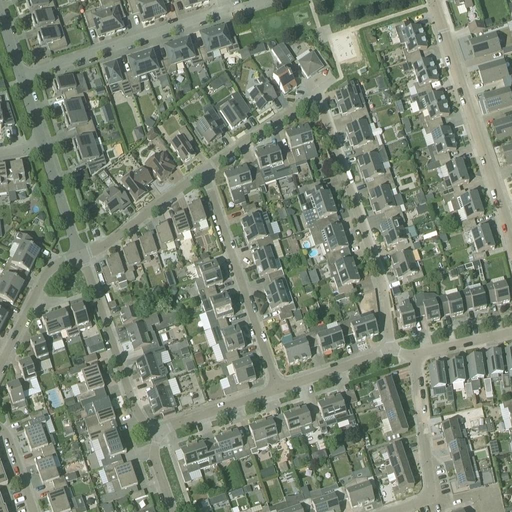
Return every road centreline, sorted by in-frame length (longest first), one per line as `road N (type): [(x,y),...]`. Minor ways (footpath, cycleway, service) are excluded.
road 1 (residential): [(390,350),(382,286),(323,108),(306,101)]
road 2 (residential): [(21,78),(264,0)]
road 3 (residential): [(511,233),(434,0)]
road 4 (residential): [(277,387),(202,172)]
road 5 (residential): [(156,433),(136,408),(80,257)]
road 6 (residential): [(387,511),(430,490),(413,356)]
road 7 (residential): [(80,257),(202,172)]
road 8 (residential): [(0,367),(43,277),(80,257)]
road 9 (residential): [(156,433),(277,387)]
road 10 (residential): [(202,172),(306,101)]
road 11 (residential): [(80,257),(42,143)]
